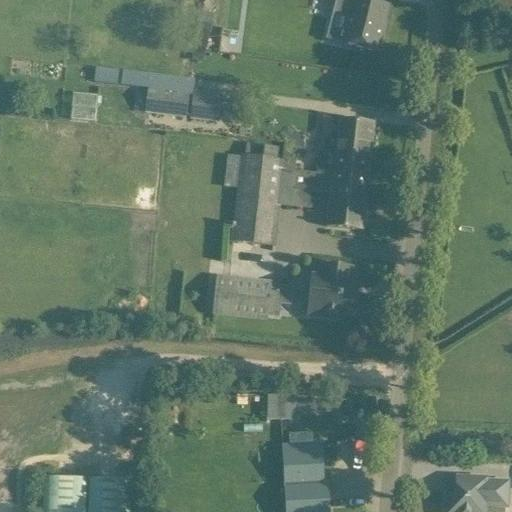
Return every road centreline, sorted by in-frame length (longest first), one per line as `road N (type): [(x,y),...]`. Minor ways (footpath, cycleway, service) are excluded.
road 1 (residential): [(385,511),(435,0)]
road 2 (unknown): [(400,357),(443,340),(511,294)]
